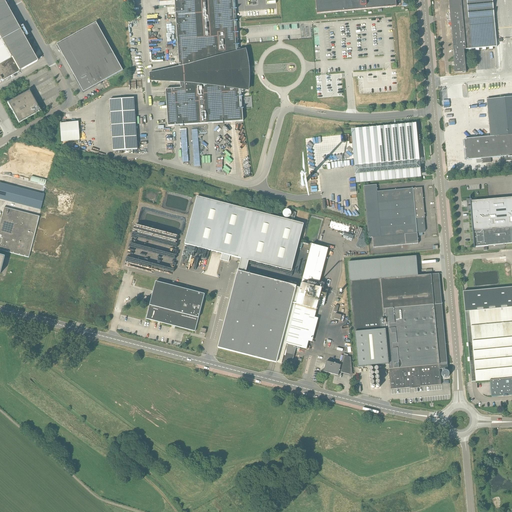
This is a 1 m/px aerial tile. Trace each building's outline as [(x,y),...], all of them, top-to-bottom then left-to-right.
[(0,0),(0,81),(18,72),(19,73),(20,72),(19,72),(37,62),(2,0),(0,0)] [(180,88),(166,89),(166,101),(167,105),(169,105),(170,123),(168,123),(168,126),(174,126),(180,126),(243,121),(241,89),(248,90),(248,87),(248,84),(248,81),(249,78),(249,75),(248,73),(247,73),(247,68),(248,68),(248,66),(248,65),(248,62),(247,60),(246,57),(246,54),(245,51),(239,52),(236,22),(236,18),(234,0),(174,0),(177,31),(178,53),(179,67),(169,69),(170,82),(180,82),(180,88)] [(315,0),(317,14),(396,7),(395,0),(315,0)] [(492,0),(448,0),(451,26),(494,22),(492,0)] [(101,84),(101,83),(123,71),(96,22),(74,35),(57,45),(79,84),(78,84),(78,85),(79,85),(83,93),(100,83),(100,85),(101,84)] [(494,22),(451,26),(454,58),(453,58),(455,73),(466,72),(464,50),(471,49),(497,47),(494,22)] [(19,123),(40,111),(29,91),(7,103),(19,123)] [(491,137),(464,139),(466,160),(481,159),(481,160),(482,160),(483,163),(491,163),(490,158),(506,156),(506,162),(511,161),(511,97),(488,100),(487,100),(491,137)] [(113,151),(137,150),(134,98),(110,99),(113,151)] [(61,142),(79,141),(78,122),(60,123),(61,142)] [(419,161),(416,124),(352,130),(355,167),(419,161)] [(46,180),(31,176),(30,181),(45,185),(46,180)] [(40,210),(44,195),(9,186),(0,183),(0,199),(6,201),(40,210)] [(422,188),(377,192),(377,185),(364,186),(368,238),(372,237),(373,248),(418,244),(417,234),(424,233),(425,231),(424,218),(425,218),(422,188)] [(250,210),(197,196),(185,244),(238,258),(250,210)] [(511,197),(477,201),(477,198),(469,199),(470,207),(467,207),(467,210),(471,210),(474,248),(474,247),(511,243),(511,197)] [(289,215),(293,210),(287,207),(284,212),(289,215)] [(39,217),(16,211),(4,208),(0,222),(0,272),(4,257),(0,256),(0,250),(28,258),(30,252),(59,260),(70,218),(40,211),(39,217)] [(324,306),(328,290),(318,288),(328,249),(312,245),(284,353),(281,363),(291,366),(296,346),(306,349),(318,304),(324,306)] [(348,262),(350,282),(417,276),(416,256),(348,262)] [(276,363),(296,286),(238,271),(218,348),(276,363)] [(440,369),(448,369),(439,274),(417,276),(350,282),(354,332),(355,332),(385,329),(389,364),(391,389),(410,387),(410,388),(413,388),(413,387),(417,387),(417,388),(419,387),(441,385),(440,369)] [(195,331),(205,294),(156,282),(146,319),(195,331)] [(504,396),(503,396),(504,397),(508,396),(509,396),(508,396),(508,395),(510,395),(511,394),(511,393),(511,392),(511,287),(510,287),(463,292),(468,343),(467,344),(467,347),(468,346),(472,382),(492,380),(494,394),(502,393),(503,395),(504,396)] [(385,329),(355,332),(358,367),(389,364),(385,329)] [(352,375),(351,357),(343,355),(341,365),(326,361),(324,369),(323,369),(322,373),(326,374),(326,372),(338,376),(339,372),(352,375)]
